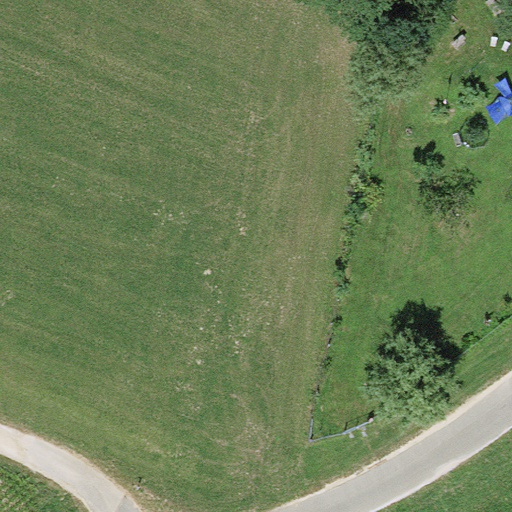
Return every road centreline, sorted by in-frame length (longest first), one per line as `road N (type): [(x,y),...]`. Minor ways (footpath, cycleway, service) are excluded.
road 1 (unclassified): [(511,411),(402,485),(328,511)]
road 2 (track): [(0,443),(48,464),(111,511)]
